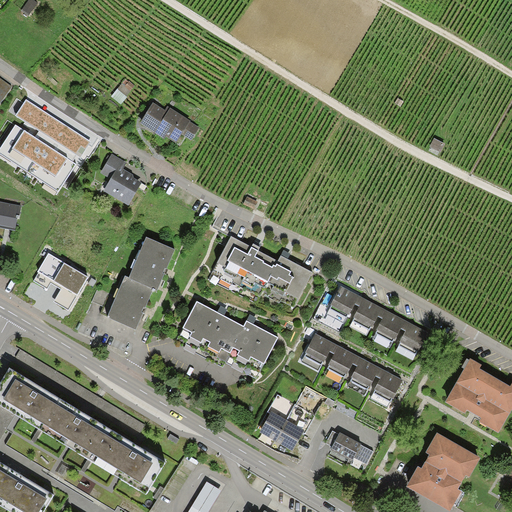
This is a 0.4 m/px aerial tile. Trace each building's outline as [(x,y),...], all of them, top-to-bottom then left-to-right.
[(0,105),(12,88),(0,80),(0,105)] [(134,87),(126,80),(112,97),(121,104),(134,87)] [(90,141),(26,101),(17,116),(81,156),(90,141)] [(168,112),(154,103),(140,125),(164,139),(166,137),(177,143),(182,135),(192,141),(200,128),(190,122),(191,121),(170,108),(168,112)] [(74,164),(16,126),(0,150),(0,152),(58,190),(74,164)] [(128,164),(113,154),(101,174),(111,181),(105,192),(129,205),(142,183),(134,179),(133,175),(125,170),(128,164)] [(247,198),(244,205),(254,210),(257,202),(247,198)] [(0,229),(16,232),(18,216),(21,217),(23,206),(0,201),(0,229)] [(252,247),(232,237),(212,275),(232,285),(238,275),(245,279),(240,287),(260,298),(264,290),(271,294),(269,297),(280,303),(281,300),(294,307),(312,273),(288,260),(291,254),(288,252),(284,250),(278,261),(260,252),(262,249),(258,247),(253,244),(252,247)] [(175,251),(147,239),(130,281),(126,279),(108,320),(136,332),(153,291),(157,293),(175,251)] [(88,278),(49,255),(38,272),(64,288),(56,302),(69,310),(88,278)] [(355,307),(357,308),(362,298),(343,289),(341,287),(330,307),(331,308),(327,315),(344,324),(348,317),(349,317),(355,307)] [(367,301),(362,298),(357,308),(359,309),(353,320),(354,320),(350,328),(367,337),(371,329),(372,330),(378,319),(380,320),(385,311),(367,301)] [(217,313),(198,303),(177,342),(224,367),(226,363),(258,380),(279,339),(253,325),(257,318),(253,316),(250,315),(244,327),(225,317),(228,310),(224,308),(221,306),(217,313)] [(389,313),(385,311),(380,320),(382,321),(376,332),(377,332),(373,340),(390,349),(394,341),(395,341),(401,330),(403,331),(408,323),(389,313)] [(412,326),(408,323),(403,331),(406,333),(400,344),(401,344),(396,353),(413,361),(417,353),(418,353),(428,334),(412,326)] [(331,354),(332,355),(337,346),(318,336),(316,334),(305,355),(306,355),(302,363),(319,372),(323,364),(325,365),(331,354)] [(341,348),(337,346),(332,355),(334,356),(328,367),(329,367),(324,376),(342,385),(347,377),(353,366),(355,367),(360,358),(341,348)] [(16,359),(140,433),(146,424),(21,350),(16,359)] [(364,360),(360,358),(355,367),(357,368),(351,380),(352,380),(348,387),(365,396),(369,388),(370,388),(376,377),(378,378),(383,370),(364,360)] [(482,367),(471,361),(445,404),(465,416),(468,413),(482,421),(481,423),(499,434),(511,411),(511,386),(511,389),(480,371),(482,367)] [(166,464),(10,368),(0,384),(0,404),(39,428),(42,430),(89,459),(92,461),(148,495),(166,464)] [(388,372),(383,370),(378,378),(381,380),(374,391),(375,392),(371,400),(387,409),(392,400),(393,401),(404,381),(388,372)] [(0,439),(13,417),(0,409),(0,439)] [(286,420),(272,412),(260,434),(293,453),(305,431),(295,425),(286,420)] [(39,428),(32,440),(35,442),(42,430),(39,428)] [(327,444),(333,447),(340,435),(333,431),(327,444)] [(350,438),(340,433),(340,435),(333,447),(327,458),(346,468),(347,465),(350,466),(354,459),(361,446),(362,444),(350,438)] [(171,435),(168,439),(177,444),(179,440),(171,435)] [(482,459),(437,435),(426,454),(430,456),(422,471),(418,469),(407,490),(446,511),(451,511),(454,506),(457,508),(466,492),(460,489),(466,478),(470,480),(482,459)] [(374,453),(361,446),(354,459),(367,465),(374,453)] [(89,459),(82,471),(85,473),(92,461),(89,459)] [(0,462),(0,504),(13,511),(45,511),(55,496),(0,462)] [(209,511),(221,491),(207,483),(190,511),(209,511)] [(161,487),(154,498),(157,500),(165,489),(161,487)]
